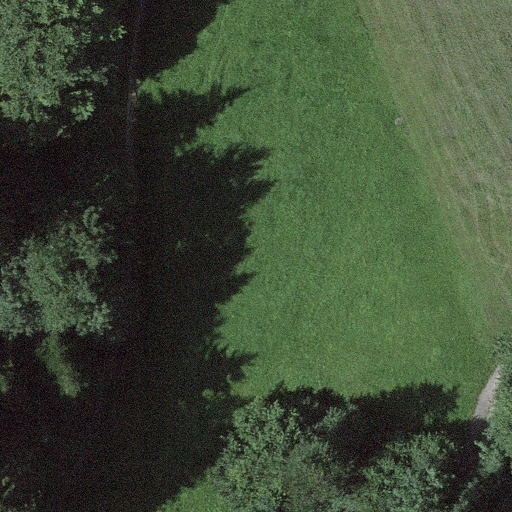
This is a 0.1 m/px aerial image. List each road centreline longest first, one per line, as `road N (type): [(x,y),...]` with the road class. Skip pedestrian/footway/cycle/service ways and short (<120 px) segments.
road 1 (track): [(0,481),(111,320),(184,68),(192,0)]
road 2 (track): [(511,383),(456,511)]
